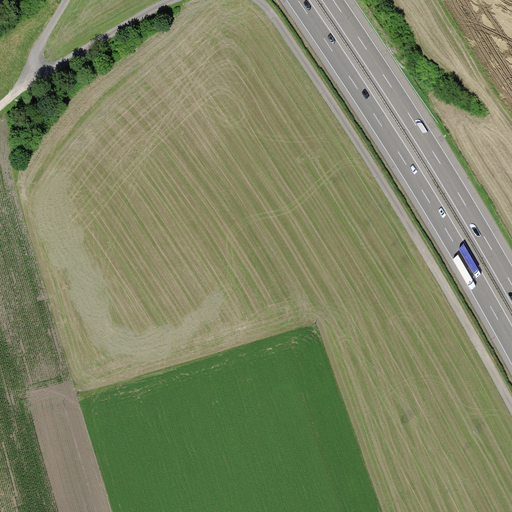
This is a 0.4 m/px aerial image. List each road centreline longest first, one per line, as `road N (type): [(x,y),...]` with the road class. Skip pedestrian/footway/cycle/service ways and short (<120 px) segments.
road 1 (unclassified): [(511,409),(372,166),(256,0)]
road 2 (motorway): [(296,0),(511,348)]
road 3 (motorway): [(511,286),(331,0)]
road 4 (unclassified): [(176,0),(43,76),(31,57),(65,0)]
road 5 (track): [(511,122),(435,0)]
